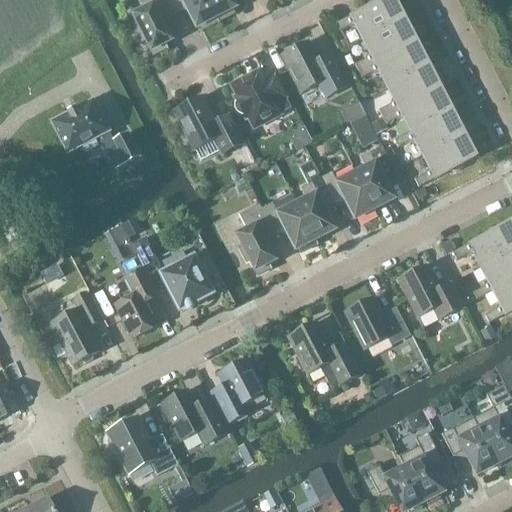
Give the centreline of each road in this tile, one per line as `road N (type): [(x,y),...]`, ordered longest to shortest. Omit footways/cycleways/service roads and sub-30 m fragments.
road 1 (residential): [(48,419),(511,181)]
road 2 (residential): [(169,71),(318,0)]
road 3 (residential): [(442,0),(511,134)]
